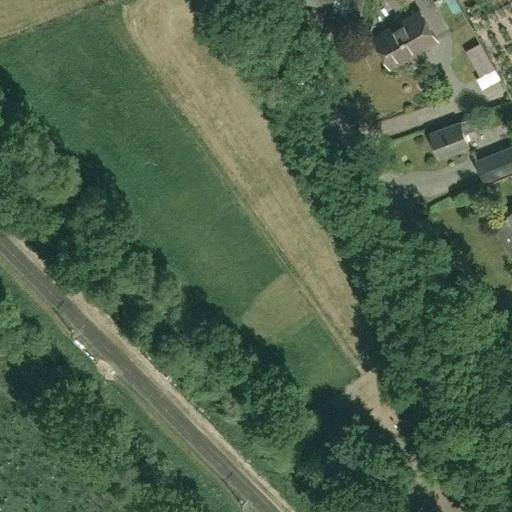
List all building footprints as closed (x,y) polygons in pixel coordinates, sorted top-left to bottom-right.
[(334,0),(301,0),(301,2),(333,8),(334,0)] [(421,10),(373,38),(390,68),(438,40),(421,10)] [(474,117),(430,133),(439,157),(469,146),(465,134),(479,129),(474,117)] [(511,147),(495,154),(503,173),(511,169),(511,147)] [(511,210),(493,222),(511,253),(511,210)] [(511,468),(499,445),(487,452),(503,479),(511,473),(511,468)]
